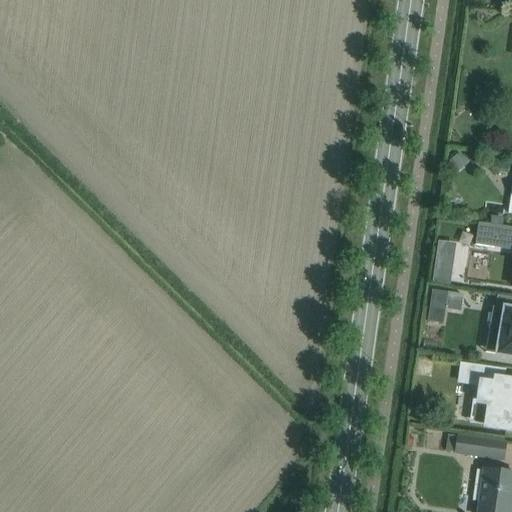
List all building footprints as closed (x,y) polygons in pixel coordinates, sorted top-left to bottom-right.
[(465,160),(457,151),(449,158),(457,167),(465,160)] [(494,160),(492,169),(507,171),(508,163),(494,160)] [(511,241),(511,228),(478,223),(474,245),(493,248),(494,239),(511,241)] [(437,242),(431,282),(448,285),(454,244),(437,242)] [(432,290),(429,309),(459,313),(461,294),(432,290)] [(511,298),(496,296),(494,308),(492,307),(489,323),(492,328),(501,329),(497,355),(511,357),(511,298)] [(511,382),(502,381),(501,387),(492,386),(494,369),(504,371),(504,370),(459,363),(459,364),(461,365),(459,382),(481,385),(479,401),(477,400),(477,402),(475,413),(476,416),(477,418),(479,420),(481,421),(487,421),(487,422),(509,425),(509,429),(511,429),(511,382)] [(455,454),(486,458),(488,442),(504,445),(504,444),(457,437),(455,454)] [(511,498),(511,473),(483,470),(477,511),(511,511),(511,507),(511,506),(511,498)]
